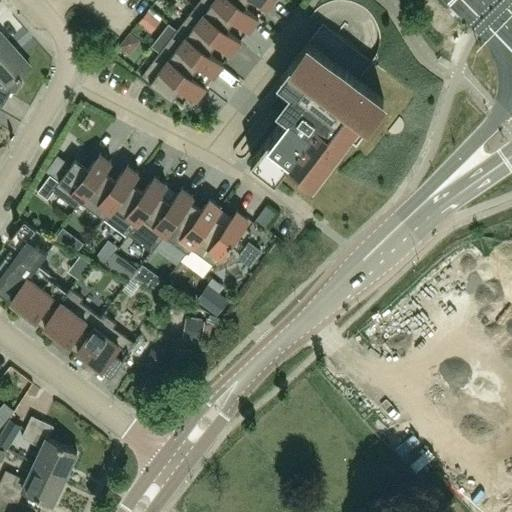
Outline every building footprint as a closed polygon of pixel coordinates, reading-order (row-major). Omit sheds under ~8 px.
[(259,18),(244,6),(243,7),(234,0),(199,0),(195,6),(226,30),(226,29),(235,18),(250,29),(259,18)] [(241,41),(226,29),(226,30),(195,6),(177,29),(208,53),(209,52),(218,41),(233,52),(241,41)] [(152,32),(160,22),(148,12),(139,22),(152,32)] [(359,80),(373,61),(323,23),(282,76),(288,81),(281,90),(283,106),(289,110),(252,158),(276,177),(290,158),(313,176),(350,129),(357,135),(384,100),(359,80)] [(224,64),(209,52),(208,53),(177,29),(159,51),(191,75),(200,63),(215,75),(224,64)] [(134,30),(120,44),(129,53),(143,40),(134,30)] [(0,106),(1,107),(10,93),(15,93),(20,84),(16,80),(20,77),(19,76),(29,67),(0,35),(0,106)] [(234,63),(247,78),(262,64),(249,50),(234,63)] [(197,98),(206,86),(191,75),(159,51),(142,73),(137,69),(136,71),(172,99),(182,86),(197,98)] [(401,119),(400,118),(400,117),(389,131),(391,132),(392,132),(395,133),(396,133),(398,132),(399,132),(400,131),(401,130),(402,129),(403,128),(403,126),(403,125),(403,124),(403,122),(403,121),(402,120),(401,119)] [(81,201),(87,193),(104,170),(105,170),(112,161),(100,152),(89,167),(76,158),(59,180),(51,174),(38,191),(48,198),(54,191),(77,208),(81,202),(81,201)] [(116,179),(105,170),(104,170),(87,193),(81,201),(81,202),(104,219),(109,213),(108,213),(132,181),(132,182),(139,172),(128,164),(116,179)] [(155,175),(144,190),(132,182),(132,181),(123,193),(108,213),(109,213),(104,219),(128,236),(129,234),(132,230),(136,225),(136,224),(159,193),(160,193),(166,185),(167,184),(155,175)] [(171,202),(160,193),(159,193),(136,224),(136,225),(132,230),(129,234),(152,251),(164,236),(163,236),(186,204),(187,204),(194,195),(183,186),(171,202)] [(214,215),(215,216),(222,206),(210,198),(199,213),(187,204),(186,204),(163,236),(164,236),(187,253),(191,247),(190,247),(214,215)] [(226,224),(215,216),(214,215),(190,247),(191,247),(213,264),(209,269),(210,270),(249,218),(237,209),(226,224)] [(24,221),(18,230),(30,239),(37,230),(24,221)] [(38,264),(39,263),(48,251),(47,250),(46,251),(30,239),(18,230),(10,240),(20,248),(16,253),(12,249),(0,264),(0,280),(0,281),(0,280),(0,287),(13,297),(38,264)] [(51,272),(39,263),(38,264),(13,297),(46,322),(69,292),(68,291),(48,276),(51,272)] [(73,284),(68,291),(69,292),(46,322),(79,347),(102,317),(101,316),(81,301),(84,297),(72,288),(75,285),(73,284)] [(208,286),(198,300),(216,314),(226,300),(208,286)] [(79,347),(113,372),(141,335),(140,334),(135,341),(114,326),(117,322),(106,313),(108,310),(107,309),(101,316),(102,317),(79,347)] [(35,463),(65,477),(78,452),(49,438),(54,426),(33,416),(23,437),(43,447),(35,463)] [(11,418),(6,427),(16,433),(21,424),(11,418)] [(53,503),(65,477),(35,463),(26,480),(6,470),(0,482),(0,491),(18,500),(23,489),(53,503)] [(18,500),(0,491),(0,511),(15,511),(13,511),(18,500)]
